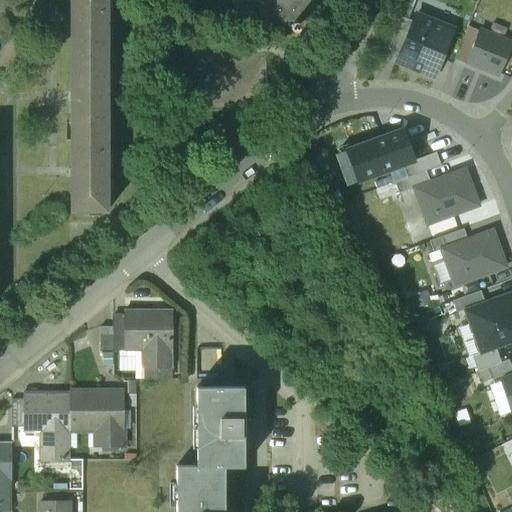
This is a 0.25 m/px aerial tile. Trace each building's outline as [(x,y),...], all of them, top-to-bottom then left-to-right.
[(0,0),(0,16),(13,16),(13,0),(0,0)] [(105,0),(70,0),(71,211),(106,211),(105,0)] [(312,0),(260,0),(260,3),(261,22),(273,21),(273,28),(285,28),(285,21),(313,21),(312,0)] [(381,48),(399,55),(413,22),(395,14),(381,48)] [(453,30),(416,15),(413,22),(399,55),(396,63),(434,78),(453,30)] [(465,64),(466,62),(478,32),(468,27),(454,59),(465,64)] [(511,44),(479,31),(478,32),(466,62),(499,76),(511,44)] [(402,131),(347,151),(359,182),(402,165),(413,161),(402,131)] [(436,153),(413,161),(402,165),(407,178),(426,171),(441,166),(436,153)] [(478,206),(465,170),(430,183),(414,189),(427,225),(478,206)] [(430,183),(426,171),(407,178),(394,183),(398,194),(414,189),(430,183)] [(463,229),(455,232),(429,241),(433,252),(441,250),(467,240),(463,229)] [(467,240),(441,250),(454,286),(506,267),(492,231),(467,240)] [(463,310),(484,302),(480,291),(452,301),(457,313),(463,311),(463,310)] [(463,310),(463,311),(479,354),(480,355),(496,349),(511,343),(511,297),(510,293),(484,302),(463,310)] [(171,312),(125,312),(125,317),(125,350),(149,350),(149,367),(171,367),(171,312)] [(125,317),(113,317),(112,327),(112,350),(125,350),(125,317)] [(112,327),(100,327),(100,350),(112,350),(112,327)] [(501,363),(496,349),(480,355),(479,354),(472,356),(479,372),(501,363)] [(501,363),(479,372),(475,374),(480,384),(511,370),(511,367),(508,359),(501,363)] [(511,376),(500,380),(511,414),(511,413),(511,376)] [(175,511),(221,511),(221,467),(242,466),(241,387),(193,387),(195,466),(175,466),(175,511)] [(123,391),(69,391),(69,394),(69,431),(101,431),(101,448),(123,448),(123,391)] [(69,394),(23,394),(23,400),(23,427),(23,433),(46,433),(46,462),(69,462),(69,431),(69,394)] [(23,400),(11,400),(11,427),(23,427),(23,400)] [(11,442),(0,442),(0,510),(11,511),(11,442)] [(69,511),(69,501),(47,501),(47,511),(69,511)]
